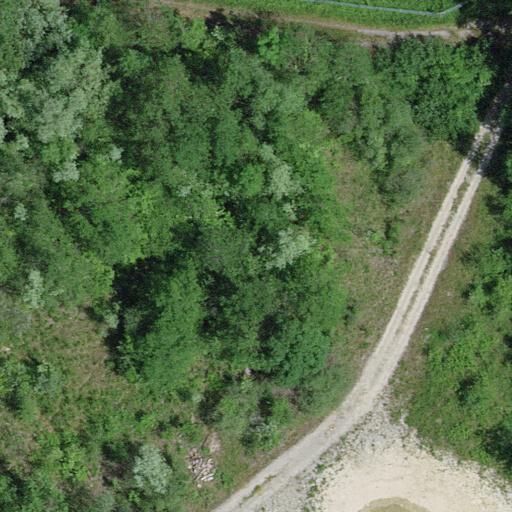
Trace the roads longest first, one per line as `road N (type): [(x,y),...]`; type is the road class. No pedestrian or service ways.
road 1 (track): [(231,511),(355,392),(452,218),(511,85)]
road 2 (track): [(511,30),(474,40),(348,47),(89,0)]
